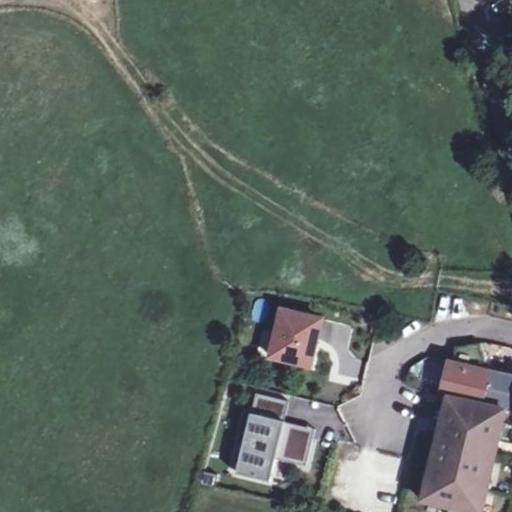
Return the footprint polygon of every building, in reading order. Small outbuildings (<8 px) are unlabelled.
[(322,320),(283,310),(272,356),(311,366),(322,320)] [(511,413),(511,372),(490,368),(482,343),(456,346),(454,363),(451,363),(443,396),(447,397),(422,499),(445,505),(443,511),(448,511),(483,511),(507,412),(511,413)] [(252,415),(246,413),(239,443),(250,445),(243,473),(251,475),(250,477),(271,482),(278,452),(286,454),(284,461),(307,467),(316,430),(285,423),(290,402),(257,394),(252,415)] [(200,487),(211,489),(215,490),(218,477),(204,473),(200,487)] [(203,511),(211,489),(200,487),(191,511),(203,511)]
